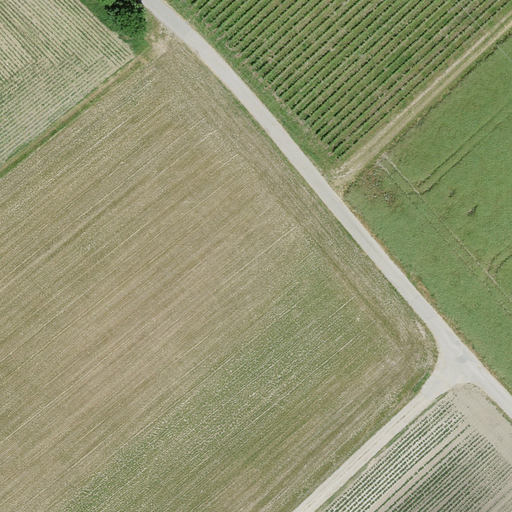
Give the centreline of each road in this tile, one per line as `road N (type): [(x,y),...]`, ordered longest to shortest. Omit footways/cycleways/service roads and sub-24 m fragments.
road 1 (unclassified): [(511,409),(259,113),(149,0)]
road 2 (track): [(464,358),(306,511)]
